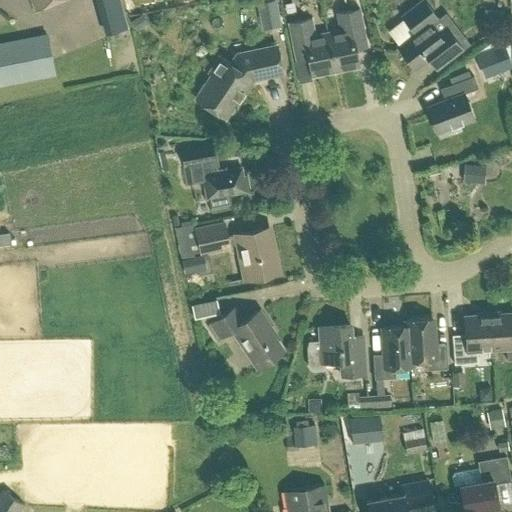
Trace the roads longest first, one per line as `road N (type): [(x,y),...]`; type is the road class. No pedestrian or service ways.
road 1 (residential): [(417,279),(320,283),(291,158),(304,131),(379,115),(396,130)]
road 2 (residential): [(396,130),(417,279)]
